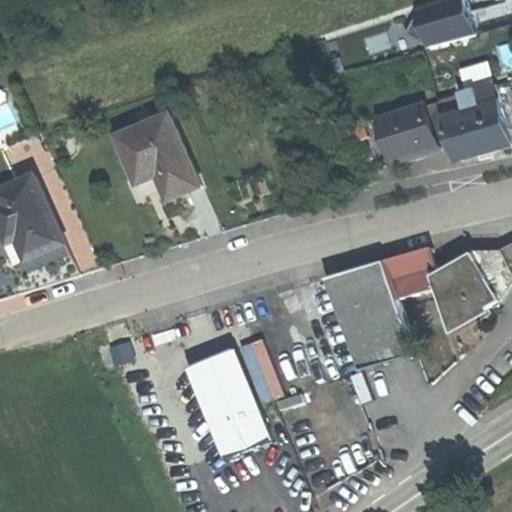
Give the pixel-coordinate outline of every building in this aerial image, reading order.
[(471,0),(447,0),(421,9),(432,47),(483,32),(471,0)] [(492,152),(511,146),(511,130),(498,88),(431,106),(403,115),(409,132),(390,138),(398,164),(430,154),(455,146),(461,161),(492,152)] [(180,199),(195,193),(164,122),(110,147),(130,192),(153,183),(163,205),(180,199)] [(29,183),(0,194),(0,241),(4,251),(12,248),(21,266),(38,258),(59,249),(29,183)] [(511,244),(484,260),(502,292),(511,286),(511,244)] [(499,306),(503,297),(490,274),(480,258),(469,257),(443,273),(435,248),(388,262),(402,301),(439,289),(455,332),(499,306)] [(421,358),(402,301),(388,262),(328,279),(365,374),(421,358)] [(324,315),(338,310),(328,282),(314,287),(324,315)] [(236,350),(192,368),(230,462),(276,443),(236,350)]
